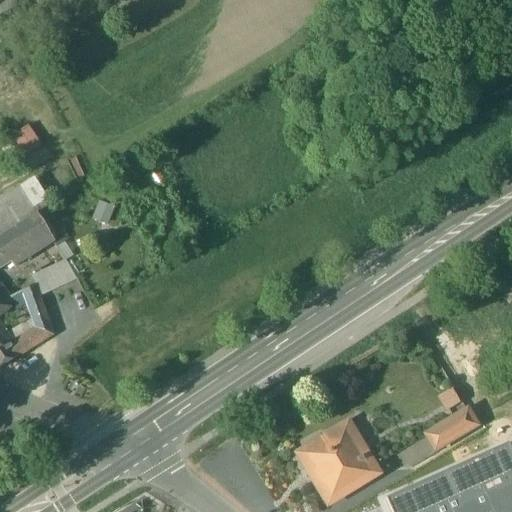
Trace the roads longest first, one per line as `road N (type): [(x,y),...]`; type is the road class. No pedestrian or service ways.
road 1 (secondary): [(511,187),(111,442)]
road 2 (secondary): [(137,458),(511,208)]
road 3 (secondary): [(111,442),(6,511)]
road 4 (residential): [(111,442),(0,392)]
